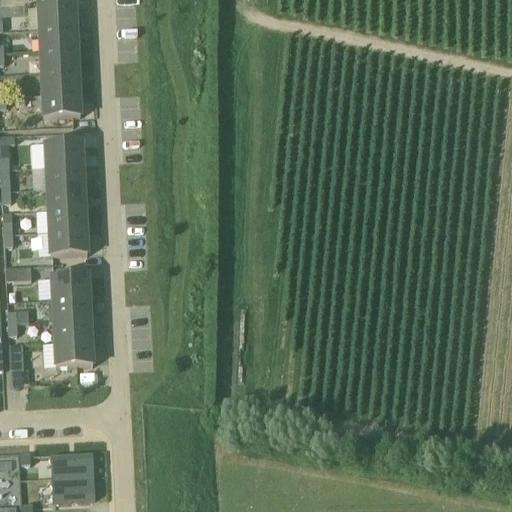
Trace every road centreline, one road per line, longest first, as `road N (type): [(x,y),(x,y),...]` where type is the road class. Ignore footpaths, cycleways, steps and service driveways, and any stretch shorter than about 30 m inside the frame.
road 1 (residential): [(100,0),(120,417)]
road 2 (residential): [(120,417),(0,424)]
